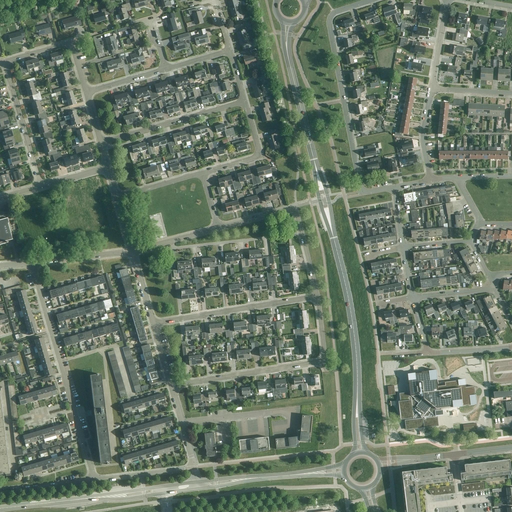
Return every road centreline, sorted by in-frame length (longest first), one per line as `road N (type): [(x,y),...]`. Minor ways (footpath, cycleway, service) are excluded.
road 1 (secondary): [(282,19),(347,302),(353,454)]
road 2 (secondary): [(365,452),(356,336),(291,62),(293,21)]
road 3 (residential): [(361,192),(329,17),(373,0)]
road 4 (residential): [(171,385),(318,361),(317,295)]
road 5 (residential): [(153,323),(317,295)]
road 6 (residential): [(118,458),(102,348),(60,361)]
road 7 (tertiary): [(345,462),(196,481)]
road 8 (residential): [(100,142),(244,101)]
road 9 (tertiary): [(197,488),(344,476)]
road 10 (residential): [(181,422),(291,411),(288,428),(274,429)]
road 11 (residential): [(172,240),(175,248),(301,233)]
road 12 (residential): [(39,186),(3,62)]
road 13 (tertiary): [(196,481),(73,499)]
road 14 (residential): [(95,478),(60,361)]
